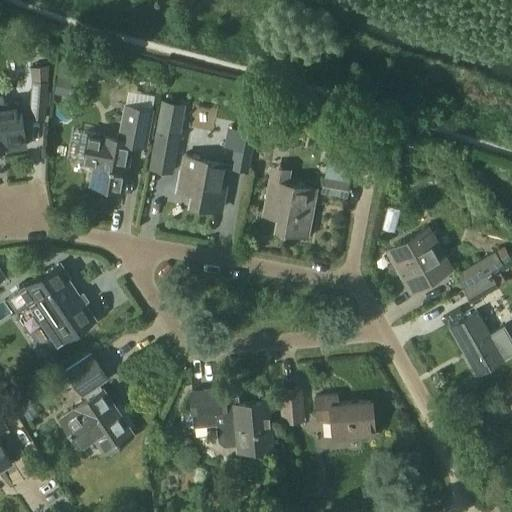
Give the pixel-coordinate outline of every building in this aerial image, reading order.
[(30,66),(31,73),(28,116),(45,117),(49,64),(30,66)] [(2,150),(25,147),(19,104),(0,106),(0,144),(1,144),(2,150)] [(121,190),(130,143),(144,146),(151,109),(125,104),(118,139),(101,136),(102,134),(88,132),(83,162),(94,165),(91,184),(121,190)] [(227,148),(233,148),(231,168),(249,170),(255,130),(230,126),(227,148)] [(155,127),(147,167),(173,172),(180,132),(155,127)] [(220,210),(228,164),(199,159),(199,157),(185,154),(178,189),(192,191),(189,204),(220,210)] [(274,165),(271,178),(265,213),(278,216),(276,228),(306,234),(314,190),(286,184),(287,181),(289,168),(274,165)] [(324,174),(320,193),(345,197),(348,179),(324,174)] [(410,290),(450,268),(428,228),(402,243),(401,240),(387,248),(410,290)] [(454,274),(461,287),(490,271),(494,269),(493,268),(503,263),(495,251),(454,274)] [(66,340),(95,320),(66,279),(68,278),(59,264),(19,292),(28,306),(34,302),(51,327),(55,324),(66,340)] [(469,302),(498,286),(490,271),(461,287),(469,302)] [(478,312),(450,327),(467,357),(465,358),(474,374),(504,357),(511,352),(511,340),(504,326),(490,334),(478,312)] [(64,368),(82,396),(109,378),(91,350),(64,368)] [(301,387),(281,389),(284,421),(304,419),(301,387)] [(269,401),(239,404),(238,397),(224,398),(223,388),(190,391),(192,413),(193,413),(194,426),(217,423),(219,440),(225,445),(239,444),(239,449),(273,446),(269,401)] [(79,448),(93,438),(103,453),(132,433),(103,390),(74,409),(59,419),(79,448)] [(333,437),(375,433),(372,400),(339,403),(338,394),(316,396),(318,417),(331,416),(333,437)] [(0,467),(12,461),(0,441),(0,467)]
